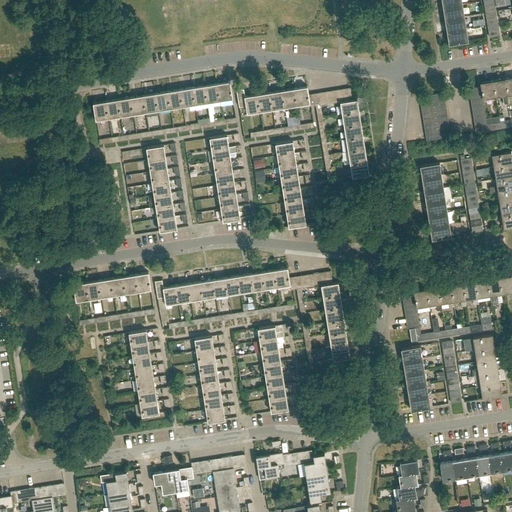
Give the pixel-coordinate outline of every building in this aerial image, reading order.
[(445,19),(464,16),(462,4),(443,7),(445,19)] [(367,22),(369,22),(375,20),(378,20),(376,10),(373,10),(365,11),(367,22)] [(447,31),(466,28),(464,16),(445,19),(447,31)] [(369,22),(370,33),(377,32),(375,20),(369,22)] [(468,40),(466,28),(447,31),(449,43),(468,40)] [(508,93),(505,78),(493,80),(496,95),(503,94),(504,103),(509,102),(508,93)] [(217,82),(220,99),(233,97),(230,80),(217,82)] [(483,97),(496,95),(493,80),(480,81),(481,86),(482,92),(483,97)] [(208,101),(220,99),(217,82),(205,84),(208,101)] [(205,84),(193,86),(195,103),(208,101),(205,84)] [(310,102),(309,94),(307,85),(295,87),(297,104),(310,102)] [(183,105),(195,103),(193,86),(180,88),(183,105)] [(285,106),(297,104),(295,87),(282,89),(285,106)] [(170,107),(183,105),(180,88),(168,90),(170,107)] [(260,110),(258,93),(245,95),(244,88),(237,89),(240,106),(246,105),(247,112),(260,110)] [(273,108),(285,106),(282,89),(270,91),(273,108)] [(158,109),(170,107),(168,90),(155,92),(158,109)] [(260,110),(273,108),(270,91),(258,93),(260,110)] [(146,111),(158,109),(155,92),(143,94),(146,111)] [(133,113),(146,111),(143,94),(131,96),(133,113)] [(121,115),(133,113),(131,96),(118,98),(121,115)] [(109,117),(121,115),(118,98),(106,100),(109,117)] [(342,114),(359,111),(357,98),(352,99),(346,100),(340,101),(342,114)] [(96,119),(109,117),(106,100),(93,102),(96,119)] [(344,126),(361,123),(359,111),(342,114),(344,126)] [(346,138),(363,135),(361,123),(344,126),(346,138)] [(212,149),(229,146),(227,134),(210,137),(212,149)] [(348,151),(365,148),(363,135),(346,138),(348,151)] [(277,155),(295,152),(293,139),(275,142),(277,155)] [(148,159),(166,156),(164,144),(146,147),(148,159)] [(214,161),(231,158),(229,146),(212,149),(214,161)] [(350,163),(367,160),(365,148),(348,151),(350,163)] [(494,166),(511,163),(511,155),(511,151),(492,154),(494,166)] [(279,166),(297,164),(295,152),(277,155),(279,166)] [(150,171),(168,168),(166,156),(148,159),(150,171)] [(231,158),(214,161),(215,173),(233,170),(234,170),(239,169),(238,165),(243,164),(242,156),(231,158)] [(367,160),(350,163),(352,176),(369,173),(367,160)] [(423,177),(442,174),(440,162),(421,165),(423,177)] [(496,178),(511,175),(511,163),(494,166),(496,178)] [(281,178),(299,175),(297,164),(279,166),(281,178)] [(152,183),(170,180),(168,168),(150,171),(152,183)] [(244,168),(239,169),(234,170),(234,175),(240,174),(240,177),(245,176),(244,168)] [(264,169),(254,171),(256,181),(266,179),(264,169)] [(217,184),(235,182),(233,170),(215,173),(217,184)] [(424,190),(444,186),(442,174),(423,177),(424,190)] [(283,190),(301,187),(299,175),(281,178),(283,190)] [(498,190),(511,188),(511,175),(496,178),(497,185),(489,186),(490,192),(498,190)] [(154,194),(171,192),(170,180),(152,183),(154,194)] [(219,196),(237,193),(235,182),(217,184),(219,196)] [(426,202),(446,199),(444,186),(424,190),(426,202)] [(302,199),(301,188),(301,187),(283,190),(285,202),(302,199)] [(500,202),(511,200),(511,188),(498,190),(500,202)] [(156,206),(173,203),(171,192),(154,194),(156,206)] [(221,208),(239,205),(237,193),(219,196),(221,208)] [(287,214),(304,211),(302,199),(285,202),(287,214)] [(428,214),(448,211),(446,199),(426,202),(428,214)] [(502,215),(511,212),(511,200),(500,202),(502,215)] [(158,218),(175,215),(173,203),(156,206),(158,218)] [(239,205),(221,208),(223,220),(240,217),(239,205)] [(304,211),(287,214),(289,226),(306,223),(304,211)] [(430,226),(449,223),(448,211),(428,214),(430,226)] [(511,212),(502,215),(504,226),(504,227),(511,225),(511,212)] [(175,215),(158,218),(160,230),(177,228),(175,215)] [(451,235),(449,223),(430,226),(432,238),(451,235)] [(290,284),(289,277),(287,267),(275,269),(277,286),(290,284)] [(265,288),(277,286),(275,269),(262,271),(265,288)] [(326,283),(332,282),(331,270),(324,271),(326,283)] [(136,273),(138,290),(151,288),(148,271),(136,273)] [(253,290),(265,288),(262,271),(250,273),(253,290)] [(126,292),(138,290),(136,273),(123,275),(126,292)] [(246,291),(253,290),(250,273),(238,275),(240,292),(246,291)] [(511,278),(511,274),(499,276),(501,292),(511,290),(511,278)] [(114,294),(126,292),(123,275),(111,277),(114,294)] [(228,293),(240,292),(238,275),(225,277),(228,293)] [(497,293),(501,292),(499,276),(487,278),(489,294),(490,294),(491,305),(499,304),(497,293)] [(101,296),(114,294),(111,277),(99,279),(101,296)] [(216,295),(228,293),(225,277),(213,278),(216,295)] [(203,297),(216,295),(213,278),(201,280),(203,297)] [(477,296),(489,294),(487,278),(475,280),(477,296)] [(89,298),(101,296),(99,279),(86,281),(89,298)] [(179,301),(176,284),(163,286),(162,279),(155,281),(158,298),(165,296),(166,303),(171,302),(179,301)] [(191,299),(203,297),(201,280),(188,282),(191,299)] [(478,303),(477,296),(475,280),(463,282),(465,298),(473,297),(474,304),(478,303)] [(76,300),(89,298),(86,281),(73,283),(76,300)] [(323,297),(340,294),(338,281),(332,282),(326,283),(321,284),(323,297)] [(179,301),(191,299),(188,282),(176,284),(179,301)] [(466,305),(465,298),(463,282),(451,284),(453,300),(460,299),(461,305),(466,305)] [(453,300),(451,284),(439,286),(441,302),(448,301),(449,306),(454,306),(453,300)] [(442,308),(441,302),(439,286),(427,288),(429,304),(436,303),(437,309),(442,308)] [(415,294),(415,299),(416,304),(417,306),(429,304),(427,288),(414,290),(415,294)] [(325,309),(342,306),(340,294),(323,297),(325,309)] [(327,321),(344,319),(342,306),(325,309),(327,321)] [(329,334),(346,331),(344,319),(327,321),(329,334)] [(259,340),(277,337),(275,324),(257,327),(259,340)] [(415,327),(417,339),(417,340),(431,338),(430,332),(421,333),(420,326),(415,327)] [(131,344),(148,341),(146,329),(129,332),(131,344)] [(331,346),(348,343),(346,331),(329,334),(331,346)] [(475,349),(494,346),(492,333),(473,336),(475,349)] [(197,350),(214,347),(212,335),(195,337),(197,350)] [(261,351),(279,349),(277,337),(259,340),(261,351)] [(133,356),(150,353),(148,341),(131,344),(133,356)] [(348,343),(331,346),(333,359),(350,356),(348,343)] [(403,361),(423,357),(420,345),(401,348),(403,361)] [(477,361),(496,358),(494,346),(475,349),(477,361)] [(198,362),(216,359),(214,347),(197,350),(198,362)] [(263,363),(281,360),(279,349),(261,351),(263,363)] [(134,368),(152,365),(150,353),(133,356),(134,368)] [(405,373),(425,369),(423,357),(403,361),(405,373)] [(479,373),(498,370),(496,358),(477,361),(478,368),(473,369),(474,374),(479,373)] [(200,373),(218,371),(216,359),(198,362),(200,373)] [(265,375),(283,372),(281,360),(263,363),(265,375)] [(136,379),(154,377),(152,365),(134,368),(136,379)] [(407,385),(426,382),(425,369),(405,373),(407,385)] [(500,382),(498,370),(479,373),(480,379),(475,379),(476,386),(481,385),(500,382)] [(202,385),(219,383),(218,371),(200,373),(202,385)] [(267,387),(285,384),(283,372),(265,375),(267,387)] [(138,391),(156,388),(154,377),(136,379),(138,391)] [(409,397),(428,394),(426,382),(407,385),(409,397)] [(500,382),(481,385),(483,398),(502,395),(500,382)] [(204,397),(221,394),(219,383),(202,385),(204,397)] [(269,399),(287,396),(285,384),(267,387),(269,399)] [(140,403),(158,400),(156,388),(138,391),(140,403)] [(206,409),(223,406),(221,394),(204,397),(206,409)] [(428,394),(409,397),(411,409),(430,406),(428,394)] [(287,396),(269,399),(271,411),(289,408),(287,396)] [(140,403),(134,404),(136,416),(142,415),(160,413),(160,412),(158,400),(140,403)] [(223,406),(206,409),(208,421),(225,419),(223,406)] [(305,463),(308,462),(306,450),(300,451),(302,463),(305,463)] [(296,464),(302,463),(300,451),(294,452),(296,464)] [(503,470),(511,468),(511,453),(511,451),(500,453),(503,470)] [(291,465),(296,464),(294,452),(288,453),(291,465)] [(282,453),(256,457),(258,466),(259,478),(266,477),(266,474),(279,472),(277,463),(284,462),(283,454),(282,453)] [(316,468),(325,466),(323,453),(313,454),(314,461),(308,462),(305,463),(307,476),(317,474),(316,468)] [(491,472),(503,470),(500,453),(488,455),(491,472)] [(479,474),(491,472),(488,455),(476,456),(479,474)] [(467,476),(479,474),(476,456),(464,458),(467,476)] [(455,478),(467,476),(464,458),(452,460),(455,478)] [(416,471),(416,472),(420,471),(418,459),(400,461),(402,473),(402,474),(416,471)] [(443,480),(455,478),(452,460),(440,462),(443,480)] [(318,480),(327,479),(325,466),(316,468),(317,474),(307,476),(309,488),(319,487),(318,480)] [(194,476),(193,474),(192,467),(166,471),(168,481),(174,480),(176,489),(189,487),(187,477),(194,476)] [(226,488),(236,487),(233,468),(229,468),(223,469),(217,470),(214,471),(218,496),(227,495),(226,488)] [(118,485),(127,484),(125,471),(101,474),(102,481),(108,480),(110,493),(119,491),(118,485)] [(163,491),(176,489),(174,480),(168,481),(166,471),(153,473),(155,483),(161,482),(163,491)] [(418,484),(416,472),(416,471),(402,474),(402,473),(399,474),(400,486),(401,486),(415,484),(418,484)] [(319,487),(309,488),(311,501),(321,500),(320,493),(330,492),(327,479),(318,480),(319,487)] [(120,498),(129,496),(127,484),(118,485),(119,491),(110,493),(111,506),(121,504),(120,498)] [(417,496),(415,484),(401,486),(400,486),(397,486),(399,498),(399,499),(413,496),(417,496)] [(239,511),(236,487),(226,488),(227,495),(218,496),(220,511),(239,511)] [(192,489),(194,498),(204,496),(203,488),(192,489)] [(13,506),(12,503),(11,496),(0,497),(0,511),(7,511),(7,507),(13,506)] [(35,511),(32,511),(53,511),(51,496),(48,497),(42,498),(36,499),(33,499),(35,511)] [(122,511),(131,509),(129,496),(120,498),(121,504),(111,506),(112,511),(122,511)] [(415,508),(413,496),(399,499),(399,498),(396,499),(398,511),(412,509),(415,508)] [(298,511),(319,511),(318,503),(308,505),(297,506),(298,511)]
